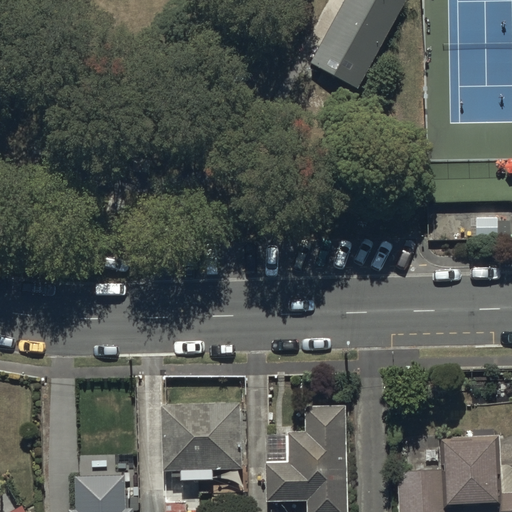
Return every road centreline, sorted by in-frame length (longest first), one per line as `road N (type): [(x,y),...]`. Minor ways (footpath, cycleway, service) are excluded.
road 1 (tertiary): [(150,318),(511,306)]
road 2 (residential): [(150,318),(156,511)]
road 3 (tertiary): [(0,311),(150,318)]
